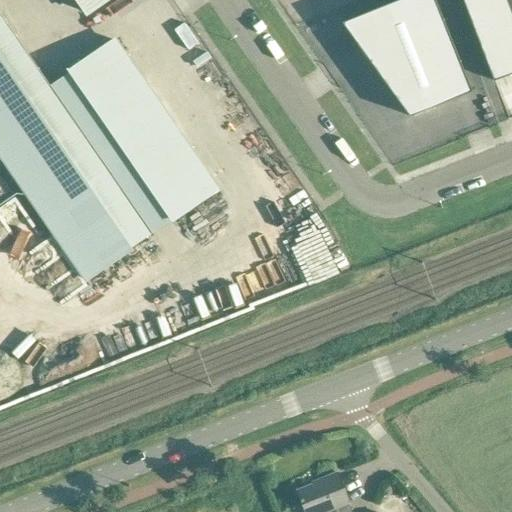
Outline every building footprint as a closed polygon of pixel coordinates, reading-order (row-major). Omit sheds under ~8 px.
[(77,0),(87,13),(105,0),(77,0)] [(472,92),(435,0),(399,0),(341,23),(409,117),(472,92)] [(511,0),(462,0),(475,32),(476,31),(511,17),(511,0)] [(115,41),(71,71),(50,86),(0,12),(0,154),(86,279),(217,189),(115,41)] [(312,485),(297,490),(301,499),(300,500),(301,503),(302,502),(306,511),(352,511),(337,473),(321,479),(322,482),(315,485),(314,484),(312,485)]
